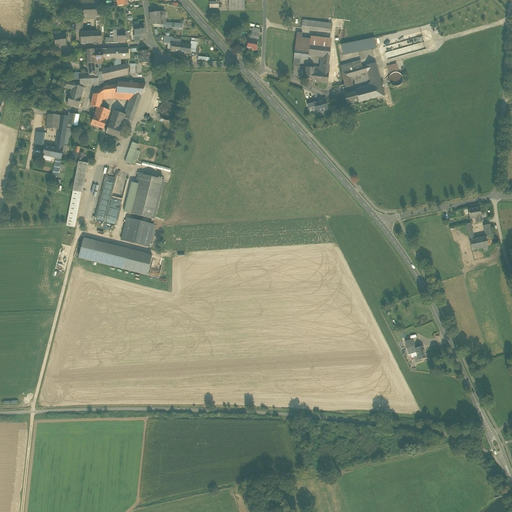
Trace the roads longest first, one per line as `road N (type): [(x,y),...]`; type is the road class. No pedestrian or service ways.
road 1 (tertiary): [(380,223),(425,291),(511,480)]
road 2 (track): [(77,231),(33,407),(22,511)]
road 3 (tertiary): [(252,79),(380,223)]
road 4 (residential): [(159,54),(147,75),(103,85),(85,109),(35,109),(0,97)]
road 5 (unclassified): [(511,13),(495,197)]
road 6 (track): [(501,457),(448,445),(332,470)]
road 7 (track): [(346,407),(489,432),(511,418)]
road 8 (residential): [(0,43),(55,50),(152,43)]
